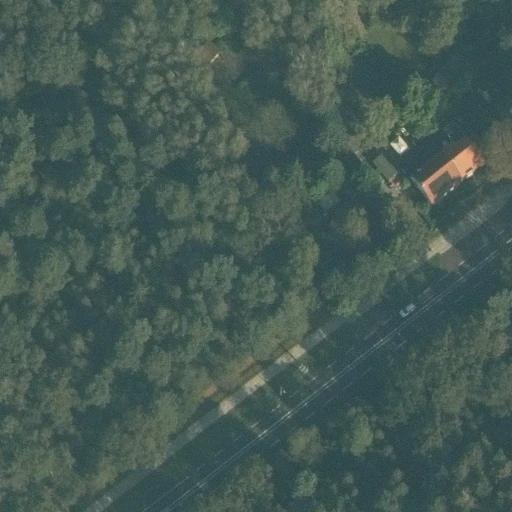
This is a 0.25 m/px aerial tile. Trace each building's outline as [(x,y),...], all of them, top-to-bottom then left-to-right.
[(450,92),(490,61),(474,39),(464,46),(462,43),(431,67),(450,92)] [(209,43),(198,55),(209,66),(221,55),(209,43)] [(442,157),(442,156),(464,183),(485,166),(464,139),(463,140),(455,126),(447,133),(443,128),(435,134),(435,135),(429,140),(442,157)] [(432,208),(464,183),(442,156),(442,157),(432,164),(426,153),(416,161),(403,171),(432,208)] [(383,157),(373,165),(388,184),(398,176),(383,157)]
